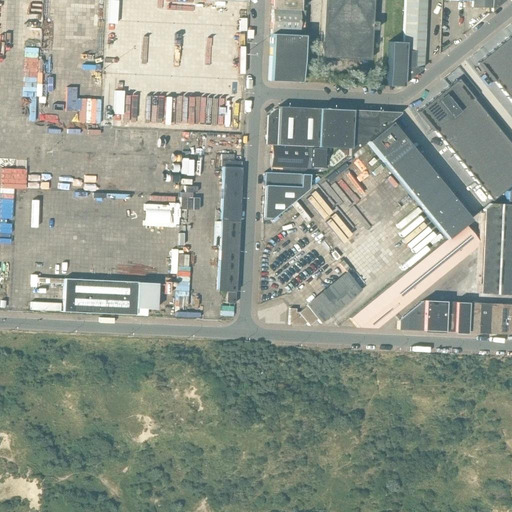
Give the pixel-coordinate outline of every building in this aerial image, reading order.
[(270,0),(270,9),(298,10),(298,0),(270,0)] [(321,0),(319,57),(367,60),(369,30),(374,30),(375,29),(375,23),(374,22),(369,21),(370,0),(321,0)] [(490,0),(490,8),(491,8),(490,12),(504,0),(490,0)] [(404,3),(403,11),(424,12),(424,4),(404,3)] [(270,9),(269,34),(296,35),(298,10),(270,9)] [(403,11),(403,19),(423,20),(424,12),(403,11)] [(403,19),(403,27),(423,28),(423,20),(403,19)] [(402,35),(423,36),(423,28),(403,27),(402,35)] [(269,34),(268,58),(300,59),(301,35),(296,35),(269,34)] [(402,42),(402,43),(422,44),(423,36),(402,35),(402,42)] [(511,40),(508,36),(501,43),(511,56),(511,40)] [(386,79),(385,86),(401,87),(401,84),(405,81),(421,68),(422,60),(401,59),(402,51),(402,43),(402,42),(387,42),(386,79)] [(402,43),(402,51),(422,52),(422,44),(402,43)] [(511,56),(501,43),(493,49),(509,68),(511,65),(511,56)] [(493,49),(485,55),(501,75),(509,68),(493,49)] [(401,59),(422,60),(422,52),(402,51),(401,59)] [(485,55),(477,62),(493,82),(501,75),(485,55)] [(299,82),(299,71),(300,59),(268,58),(267,81),(299,82)] [(501,75),(493,82),(494,82),(499,89),(511,78),(511,65),(509,68),(501,75)] [(511,78),(499,89),(506,97),(511,91),(511,78)] [(456,79),(448,86),(464,105),(472,98),(456,79)] [(440,92),(456,111),(464,105),(448,86),(440,92)] [(448,118),(456,111),(440,92),(432,98),(448,118)] [(425,104),(440,124),(448,118),(432,98),(425,104)] [(464,105),(456,111),(462,119),(478,106),(472,99),(472,98),(464,105)] [(432,131),(440,124),(425,104),(416,111),(432,131)] [(478,106),(462,119),(469,127),(484,114),(478,106)] [(274,109),(266,116),(264,145),(270,145),(315,147),(317,109),(276,107),(276,109),(274,109)] [(315,147),(321,147),(326,148),(331,148),(333,109),(317,109),(315,147)] [(349,110),(333,109),(331,148),(347,149),(349,110)] [(365,141),(374,134),(375,111),(349,110),(347,149),(347,156),(365,141)] [(388,122),(398,114),(398,112),(375,111),(374,134),(388,122)] [(440,124),(432,131),(433,131),(439,138),(462,119),(456,111),(448,118),(440,124)] [(484,114),(469,127),(475,135),(490,122),(484,114)] [(462,119),(439,138),(445,146),(469,127),(462,119)] [(365,141),(375,154),(398,135),(388,122),(374,134),(365,141)] [(490,122),(475,135),(481,142),(497,130),(490,122)] [(469,127),(445,146),(452,154),(475,135),(469,127)] [(497,130),(481,142),(487,150),(503,137),(497,130)] [(156,147),(192,148),(193,133),(157,131),(156,147)] [(385,166),(408,147),(398,135),(375,154),(385,166)] [(475,135),(452,154),(458,161),(481,142),(475,135)] [(503,137),(487,150),(494,158),(509,145),(503,137)] [(481,142),(458,161),(464,169),(487,150),(481,142)] [(321,147),(315,147),(270,145),(269,167),(320,170),(320,168),(325,168),(326,148),(321,147)] [(494,158),(490,161),(496,169),(511,155),(511,148),(509,145),(494,158)] [(418,159),(408,147),(385,166),(395,178),(418,159)] [(325,160),(331,167),(343,155),(337,149),(325,160)] [(487,150),(464,169),(471,177),(490,161),(494,158),(487,150)] [(511,155),(496,169),(502,177),(511,168),(511,155)] [(428,171),(418,159),(395,178),(405,190),(428,171)] [(490,161),(471,177),(477,184),(496,169),(490,161)] [(215,291),(225,291),(233,292),(234,292),(234,291),(233,291),(236,222),(237,222),(237,221),(236,221),(236,216),(239,168),(239,167),(221,166),(219,220),(215,291)] [(511,168),(502,177),(509,185),(511,182),(511,168)] [(496,169),(477,184),(483,192),(502,177),(496,169)] [(405,190),(414,202),(438,183),(428,171),(405,190)] [(263,173),(262,185),(298,187),(299,174),(269,173),(263,173)] [(262,195),(261,218),(271,218),(273,216),(306,189),(307,175),(299,174),(298,187),(262,185),(262,189),(262,195)] [(483,192),(490,201),(509,185),(502,177),(483,192)] [(424,214),(448,195),(438,183),(414,202),(424,214)] [(458,207),(448,195),(424,214),(434,226),(458,207)] [(179,209),(197,209),(197,197),(179,197),(179,209)] [(511,204),(504,205),(489,204),(482,210),(478,294),(511,295),(511,204)] [(0,217),(8,218),(9,206),(0,205),(0,217)] [(468,220),(458,207),(434,226),(445,239),(463,224),(468,220)] [(425,256),(440,275),(475,247),(476,241),(463,225),(425,256)] [(386,287),(401,307),(440,275),(425,256),(386,287)] [(288,324),(297,325),(297,323),(301,323),(304,321),(307,325),(315,319),(319,323),(320,323),(319,323),(360,290),(346,273),(297,313),(297,312),(294,312),(294,309),(288,309),(288,324)] [(63,279),(61,312),(134,315),(134,308),(135,283),(135,282),(63,279)] [(442,283),(446,291),(452,288),(448,281),(442,283)] [(356,328),(357,328),(374,328),(401,307),(386,287),(348,318),(356,328)] [(224,303),(233,304),(233,303),(232,303),(233,292),(225,291),(225,303),(224,303)] [(422,300),(397,321),(396,329),(421,330),(422,300)] [(433,301),(422,300),(421,330),(431,331),(433,301)] [(431,331),(442,331),(443,301),(433,301),(431,331)] [(454,302),(443,301),(442,331),(452,332),(454,302)] [(40,309),(59,310),(60,302),(40,302),(40,309)] [(452,332),(465,332),(466,303),(454,302),(452,332)] [(480,303),(466,303),(465,332),(479,333),(480,303)] [(479,333),(488,333),(490,304),(480,303),(479,333)] [(499,304),(490,304),(488,333),(498,334),(499,304)] [(498,334),(508,334),(509,305),(499,304),(498,334)]
